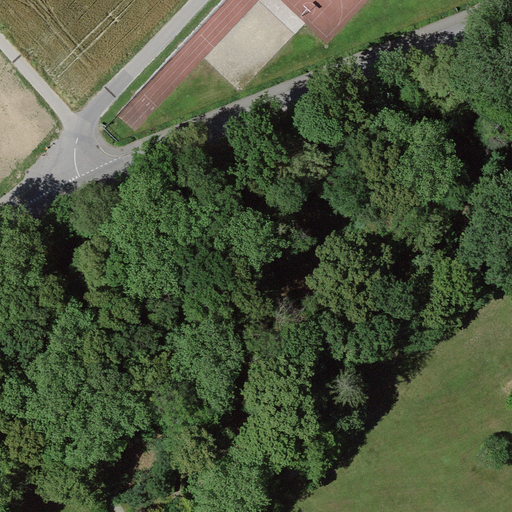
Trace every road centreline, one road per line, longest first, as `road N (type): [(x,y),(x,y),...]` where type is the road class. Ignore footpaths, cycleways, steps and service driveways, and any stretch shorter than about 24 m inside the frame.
road 1 (residential): [(0,239),(82,187),(167,148),(511,10)]
road 2 (track): [(199,0),(78,128),(82,187)]
